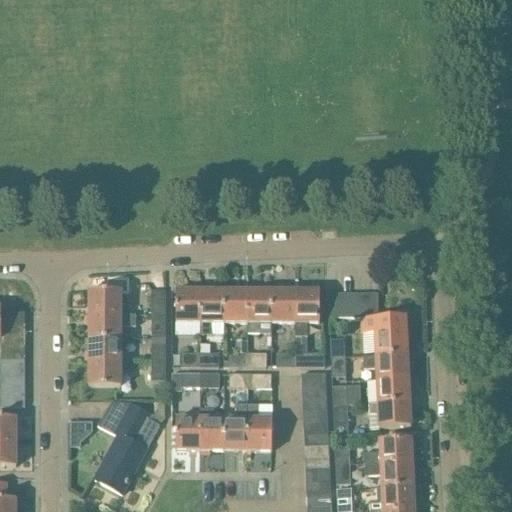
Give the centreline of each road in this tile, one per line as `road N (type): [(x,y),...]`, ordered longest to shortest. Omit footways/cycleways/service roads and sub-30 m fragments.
road 1 (residential): [(49,261),(403,245),(429,255),(442,288),(450,511)]
road 2 (residential): [(49,511),(49,261)]
